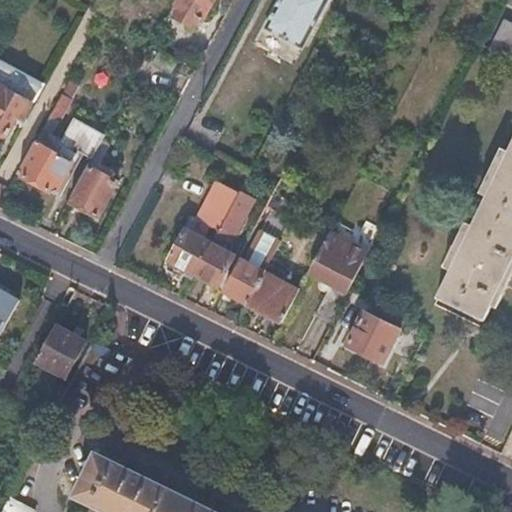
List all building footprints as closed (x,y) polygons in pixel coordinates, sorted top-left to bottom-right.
[(216,2),(213,0),(178,0),(175,6),(178,7),(173,16),(196,29),(202,18),(206,20),(216,2)] [(328,0),(281,0),(266,28),(303,47),(328,0)] [(511,22),(505,19),(491,48),(511,59),(511,22)] [(0,130),(8,135),(19,117),(29,114),(44,86),(0,59),(0,130)] [(71,99),(62,94),(49,116),(58,121),(71,99)] [(58,121),(49,116),(35,142),(43,146),(58,121)] [(104,135),(74,118),(54,153),(43,146),(35,142),(18,172),(57,193),(78,156),(89,163),(104,135)] [(511,266),(511,145),(437,299),(484,323),(511,266)] [(101,171),(88,164),(69,199),(98,215),(117,180),(112,177),(114,174),(103,168),(101,171)] [(238,194),(216,183),(198,217),(206,221),(198,236),(183,228),(166,260),(195,275),(238,194)] [(241,190),(238,194),(195,275),(217,287),(234,255),(226,251),(254,197),(241,190)] [(276,211),(265,205),(246,242),(256,247),(276,211)] [(362,232),(337,218),(313,263),(310,269),(331,281),(315,311),(333,320),(350,287),(382,227),(368,219),(362,232)] [(394,270),(371,258),(359,282),(382,294),(394,270)] [(264,272),(242,260),(226,291),(248,303),(264,272)] [(299,290),(264,272),(248,303),(283,321),(299,290)] [(0,338),(21,301),(0,288),(0,338)] [(400,329),(364,311),(347,345),(383,363),(400,329)] [(89,340),(58,324),(38,361),(68,378),(89,340)] [(134,471),(97,453),(76,497),(107,511),(236,511),(227,507),(224,511),(214,511),(152,482),(157,471),(148,467),(138,463),(134,471)] [(34,511),(35,511),(12,498),(3,511),(34,511)]
